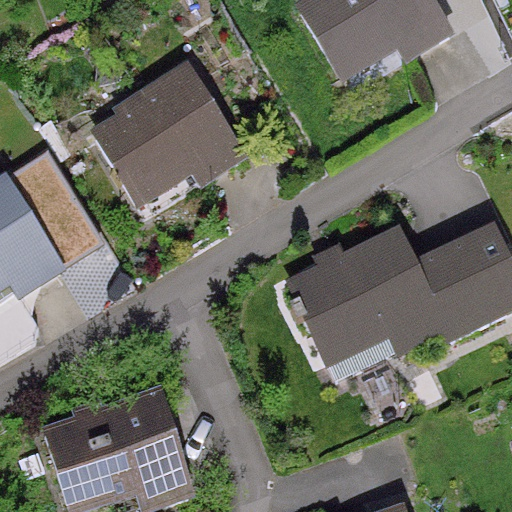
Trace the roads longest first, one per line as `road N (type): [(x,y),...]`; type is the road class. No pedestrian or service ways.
road 1 (residential): [(511,95),(169,289)]
road 2 (residential): [(169,289),(254,497)]
road 3 (residential): [(169,289),(0,386)]
road 4 (residential): [(254,497),(392,450)]
